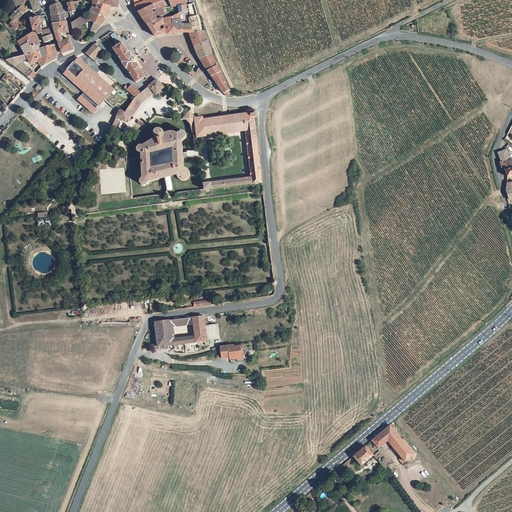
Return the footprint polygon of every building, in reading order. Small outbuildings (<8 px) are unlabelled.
[(16,4),(20,9),(24,6),(29,1),(28,0),(19,0),(15,3),(15,4),(16,4)] [(140,13),(160,0),(146,0),(136,5),(140,13)] [(154,14),(152,12),(165,5),(163,0),(160,0),(140,13),(144,19),(154,14)] [(189,8),(191,23),(191,27),(193,27),(195,31),(202,31),(194,2),(188,3),(189,8)] [(99,3),(98,3),(97,7),(93,6),(91,11),(90,12),(106,19),(109,15),(110,6),(99,3)] [(54,24),(66,21),(64,12),(61,5),(59,4),(54,6),(52,8),(52,11),(53,20),(54,24)] [(162,17),(165,15),(163,8),(166,7),(166,6),(165,5),(152,12),(154,14),(144,19),(148,25),(162,19),(163,19),(162,17)] [(24,14),(29,9),(24,6),(20,9),(24,14)] [(12,18),(16,22),(24,14),(20,9),(12,18)] [(90,19),(95,22),(101,25),(106,19),(90,12),(72,23),(73,29),(90,19)] [(180,12),(172,15),(175,33),(183,32),(181,25),(180,12)] [(163,19),(162,19),(164,25),(165,30),(166,35),(175,33),(172,15),(169,16),(163,19)] [(43,32),(42,25),(41,18),(33,19),(34,24),(35,30),(39,30),(40,35),(43,34),(43,32)] [(159,27),(164,25),(162,19),(148,25),(156,37),(166,35),(165,30),(162,31),(159,27)] [(73,50),(70,39),(64,40),(63,34),(70,32),(67,21),(66,21),(54,24),(55,29),(58,42),(62,54),(73,50)] [(95,33),(101,25),(95,22),(90,30),(95,33)] [(191,27),(191,23),(181,25),(183,32),(189,31),(188,28),(191,27)] [(195,31),(193,27),(191,27),(188,28),(189,31),(190,31),(193,38),(206,33),(205,30),(202,31),(195,31)] [(26,37),(29,41),(29,43),(29,47),(39,47),(35,32),(33,32),(26,37)] [(132,56),(115,32),(110,35),(117,45),(113,48),(123,62),(122,63),(126,69),(127,69),(137,83),(145,77),(139,67),(140,67),(137,63),(138,62),(133,56),(132,56)] [(208,39),(206,33),(193,38),(196,45),(208,39)] [(20,40),(18,42),(21,47),(29,43),(29,41),(26,37),(20,40)] [(213,53),(208,39),(196,45),(202,57),(213,53)] [(29,43),(21,47),(26,56),(40,52),(39,49),(39,47),(29,47),(29,43)] [(97,50),(91,43),(89,45),(81,53),(88,59),(97,50)] [(54,46),(46,48),(48,55),(49,55),(52,57),(57,54),(54,46)] [(48,55),(46,48),(39,49),(40,52),(42,59),(48,55)] [(9,61),(8,62),(9,63),(16,68),(22,65),(29,61),(32,65),(37,62),(42,59),(40,52),(26,56),(9,61)] [(222,71),(213,53),(202,57),(213,75),(222,71)] [(52,57),(49,55),(48,55),(42,59),(37,62),(42,68),(49,64),(52,60),(57,58),(57,54),(52,57)] [(94,111),(114,88),(88,67),(86,69),(85,67),(87,65),(78,58),(76,61),(74,60),(67,69),(69,70),(65,74),(87,93),(84,96),(83,96),(80,99),(94,111)] [(31,71),(22,65),(16,68),(18,70),(27,76),(31,71)] [(31,71),(27,76),(33,80),(37,75),(31,71)] [(227,81),(222,71),(213,75),(220,85),(227,81)] [(158,79),(150,85),(155,90),(157,93),(165,86),(163,84),(161,83),(160,81),(158,79)] [(232,91),(227,81),(220,85),(227,96),(231,94),(230,91),(232,91)] [(142,92),(133,84),(128,90),(134,95),(136,96),(142,92)] [(136,96),(126,109),(131,113),(132,114),(142,102),(155,90),(150,85),(142,92),(136,96)] [(119,115),(126,120),(131,113),(126,109),(121,107),(117,114),(119,115)] [(187,108),(182,118),(188,120),(192,112),(187,108)] [(204,116),(196,117),(197,129),(197,133),(246,127),(251,174),(249,174),(249,177),(209,182),(209,181),(204,182),(203,178),(195,179),(196,190),(262,182),(254,116),(257,115),(257,109),(247,110),(248,112),(205,119),(204,116)] [(196,117),(192,112),(188,120),(191,123),(193,130),(197,129),(196,117)] [(162,132),(162,130),(161,128),(159,127),(157,126),(155,126),(154,126),(152,128),(151,130),(151,132),(152,134),(153,136),(155,137),(144,145),(142,144),(141,144),(139,144),(137,145),(136,147),(136,149),(137,150),(141,153),(142,176),(141,177),(139,178),(138,180),(138,182),(138,184),(140,185),(141,186),(143,187),(145,186),(147,185),(148,183),(148,181),(179,174),(180,176),(182,178),(183,178),(185,178),(187,177),(188,175),(188,173),(187,172),(186,170),(184,169),(183,169),(179,142),(184,139),(185,136),(184,134),(183,132),(182,131),(180,130),(178,130),(176,131),(174,133),(173,135),(171,133),(168,132),(165,131),(162,132)] [(508,153),(506,145),(503,142),(498,151),(501,160),(500,161),(501,168),(504,167),(507,177),(511,175),(511,159),(511,160),(508,153)] [(78,195),(71,192),(67,199),(69,199),(70,199),(71,200),(72,201),(71,203),(71,204),(69,204),(69,208),(69,210),(70,216),(75,215),(80,215),(79,212),(75,212),(74,203),(78,195)] [(69,208),(69,204),(71,204),(71,203),(72,201),(71,200),(70,199),(69,199),(67,199),(66,200),(64,201),(63,203),(63,205),(64,207),(66,208),(69,208)] [(218,338),(223,337),(229,337),(229,335),(226,312),(202,315),(205,340),(218,338)] [(202,314),(192,315),(192,321),(194,332),(192,333),(194,341),(205,340),(202,315),(202,314)] [(168,321),(170,321),(170,324),(192,321),(192,315),(167,318),(168,321)] [(171,329),(170,324),(170,321),(168,321),(167,318),(154,320),(154,321),(158,346),(172,344),(170,336),(169,330),(171,329)] [(194,341),(192,333),(181,335),(182,343),(194,341)] [(172,344),(182,343),(181,335),(170,336),(172,344)] [(229,337),(223,337),(224,345),(219,345),(221,356),(229,355),(230,360),(246,358),(245,348),(241,348),(241,343),(230,345),(229,337)] [(402,463),(414,453),(390,424),(371,440),(378,448),(388,440),(401,456),(398,459),(402,463)] [(361,465),(374,455),(366,445),(353,455),(361,465)]
